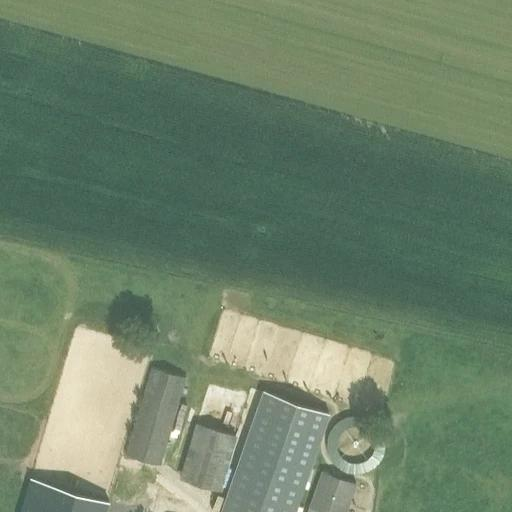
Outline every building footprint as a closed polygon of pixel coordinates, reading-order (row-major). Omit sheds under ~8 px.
[(127,453),(161,463),(186,376),(153,367),(127,453)] [(222,511),(294,511),(329,412),(264,390),(222,511)] [(222,490),(225,481),(238,435),(220,430),(196,423),(180,478),(222,490)] [(309,511),(346,511),(356,483),(323,471),(309,511)] [(31,477),(20,511),(105,511),(109,501),(31,477)] [(164,511),(168,493),(158,491),(153,511),(164,511)] [(179,496),(173,504),(182,511),(199,511),(200,511),(179,496)]
